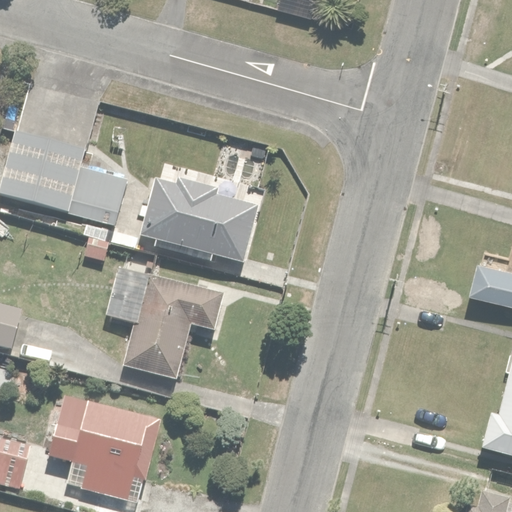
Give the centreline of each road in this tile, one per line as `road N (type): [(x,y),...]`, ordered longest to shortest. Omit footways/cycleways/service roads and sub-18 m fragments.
road 1 (residential): [(0,4),(401,120)]
road 2 (residential): [(298,511),(401,120)]
road 3 (residential): [(401,120),(431,0)]
